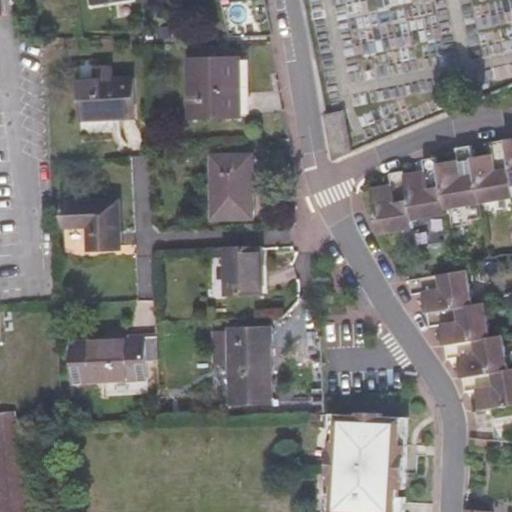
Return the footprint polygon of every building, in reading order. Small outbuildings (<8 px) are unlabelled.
[(193,57),(193,114),(244,116),(244,57),(193,57)] [(83,77),(84,115),(137,113),(136,75),(83,77)] [(345,110),(328,114),(337,160),(354,153),(345,110)] [(511,152),(511,145),(499,147),(499,157),(511,152)] [(214,150),(212,214),(252,215),(254,151),(214,150)] [(464,152),(466,164),(482,162),(480,151),(464,152)] [(482,162),(466,164),(466,167),(448,170),(447,163),(431,166),(433,179),(414,183),(413,176),(397,179),(399,192),(380,196),(386,239),(420,234),(420,226),(454,221),(453,213),(511,203),(511,152),(499,157),(500,162),(482,164),(482,162)] [(65,198),(65,223),(91,222),(93,247),(124,246),(121,197),(65,198)] [(265,245),(228,244),(227,289),(264,290),(265,245)] [(482,394),(485,411),(511,406),(511,374),(507,339),(495,341),(490,306),(479,308),(474,274),(415,282),(417,297),(430,296),(434,329),(448,327),(453,363),(465,361),(470,394),(482,394)] [(228,341),(226,402),(267,403),(269,366),(265,366),(266,343),(270,343),(270,328),(231,327),(230,341),(228,341)] [(73,335),(74,377),(133,375),(133,372),(147,371),(146,331),(130,331),(130,336),(107,337),(106,333),(73,335)] [(30,511),(17,407),(0,409),(0,495),(2,511),(30,511)] [(339,511),(401,511),(402,492),(408,492),(410,449),(404,449),(405,420),(390,420),(390,415),(365,415),(364,418),(344,418),(343,446),(336,446),(335,489),(340,489),(339,511)]
